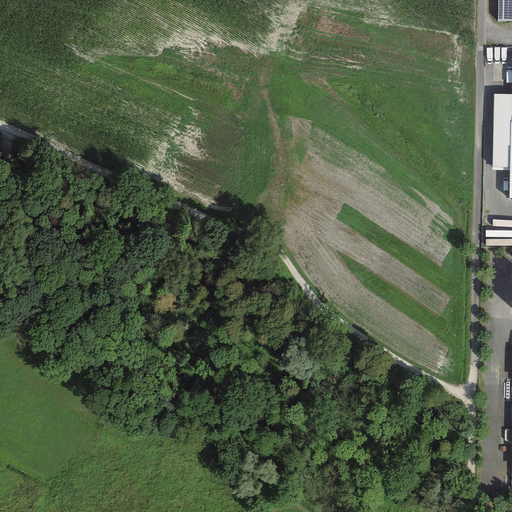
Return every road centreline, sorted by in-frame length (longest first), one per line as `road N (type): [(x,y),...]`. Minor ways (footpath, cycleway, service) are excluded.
road 1 (track): [(0,129),(278,251),(327,310),(471,395),(470,511)]
road 2 (track): [(480,0),(471,395)]
